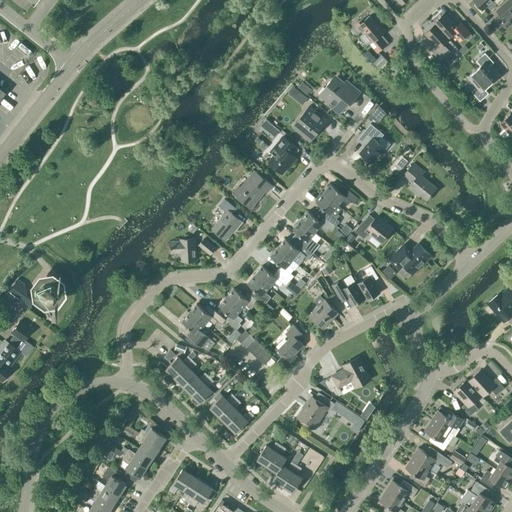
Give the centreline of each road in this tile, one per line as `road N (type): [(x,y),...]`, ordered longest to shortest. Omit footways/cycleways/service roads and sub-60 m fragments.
road 1 (residential): [(129,384),(128,320),(157,287),(229,272),(323,165)]
road 2 (residential): [(23,511),(34,437),(50,409),(88,385),(129,384)]
road 3 (residential): [(481,136),(463,125),(411,58),(402,25),(432,0)]
road 4 (residential): [(323,165),(426,218),(472,261)]
road 5 (residential): [(345,511),(425,390),(429,371)]
road 6 (residential): [(290,394),(323,348),(382,314),(418,315)]
